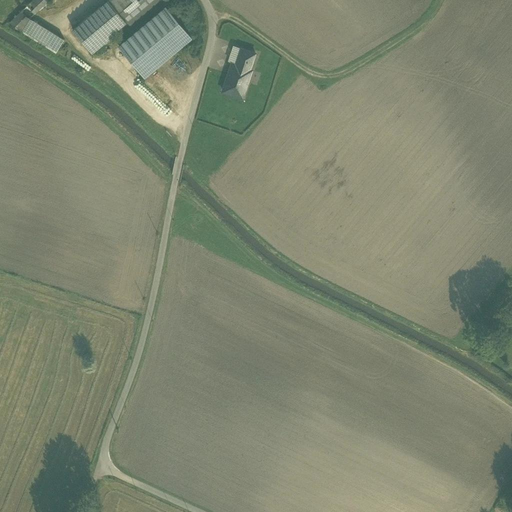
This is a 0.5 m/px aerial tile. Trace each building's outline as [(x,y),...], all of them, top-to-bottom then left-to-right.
[(33,0),(11,22),(18,30),(19,29),(30,18),(48,0),(33,0)] [(108,0),(73,30),(92,52),(119,29),(119,28),(126,22),(129,25),(158,0),(108,0)] [(166,7),(119,46),(144,76),(191,37),(166,7)] [(64,39),(30,18),(19,29),(56,52),(64,39)] [(231,62),(234,63),(239,48),(233,45),(228,61),(231,62)] [(231,62),(221,92),(243,100),(253,69),(252,69),(257,52),(240,46),(239,48),(234,63),(231,62)]
